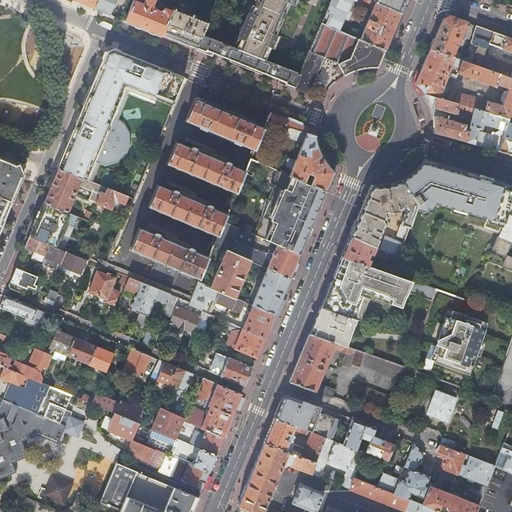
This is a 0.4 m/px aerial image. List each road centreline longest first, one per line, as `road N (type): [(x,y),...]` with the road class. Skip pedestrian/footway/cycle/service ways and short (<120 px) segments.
road 1 (residential): [(261,398),(0,289)]
road 2 (residential): [(341,123),(102,30)]
road 3 (secondary): [(269,380),(362,158)]
road 4 (residential): [(462,486),(439,477),(428,440),(269,380)]
road 5 (residential): [(102,30),(47,160)]
road 6 (secondary): [(214,511),(261,398)]
